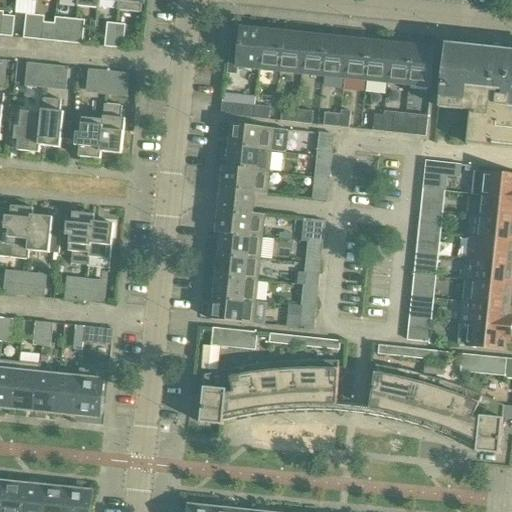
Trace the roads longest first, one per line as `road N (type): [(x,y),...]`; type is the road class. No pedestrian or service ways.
road 1 (residential): [(138,511),(187,14),(195,0)]
road 2 (residential): [(269,0),(511,26)]
